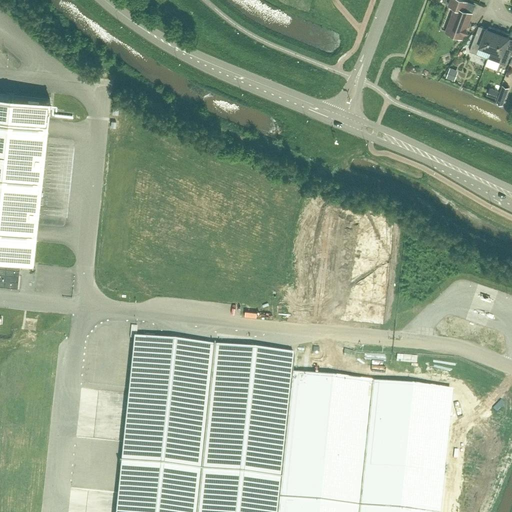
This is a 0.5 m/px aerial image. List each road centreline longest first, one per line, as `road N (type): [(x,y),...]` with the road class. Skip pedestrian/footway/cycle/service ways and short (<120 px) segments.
road 1 (secondary): [(341,117),(181,51),(104,0)]
road 2 (unclassified): [(341,117),(388,0)]
road 3 (unclassified): [(511,368),(462,349),(396,340)]
